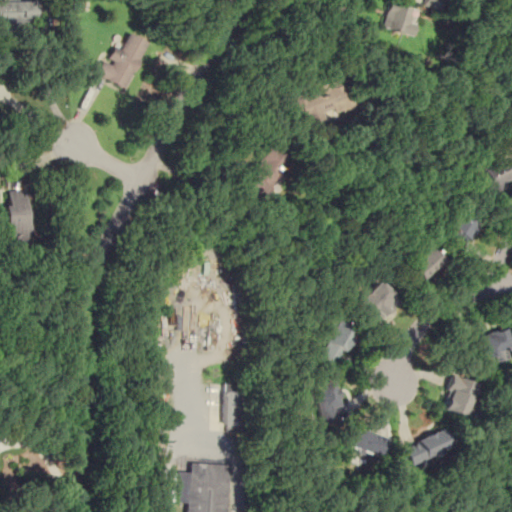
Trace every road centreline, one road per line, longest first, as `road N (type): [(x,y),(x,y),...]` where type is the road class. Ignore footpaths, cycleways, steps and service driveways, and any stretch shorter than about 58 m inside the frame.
road 1 (residential): [(74,511),(86,291),(233,0)]
road 2 (residential): [(391,382),(397,353),(422,322),(459,298),(511,286)]
